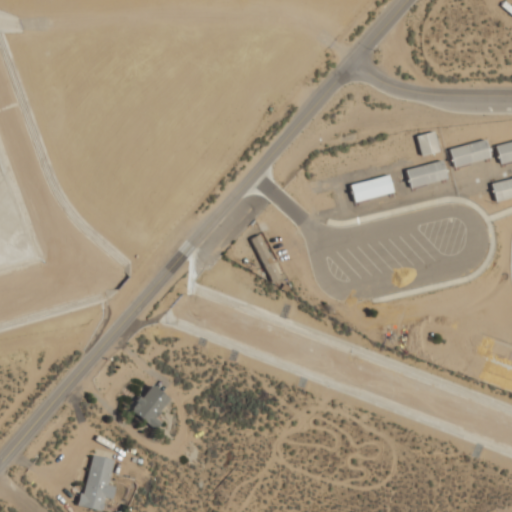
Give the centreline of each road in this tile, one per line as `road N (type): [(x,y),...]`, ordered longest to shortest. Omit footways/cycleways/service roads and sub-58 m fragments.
road 1 (residential): [(401,0),(0,460)]
road 2 (residential): [(335,79),(511,93)]
